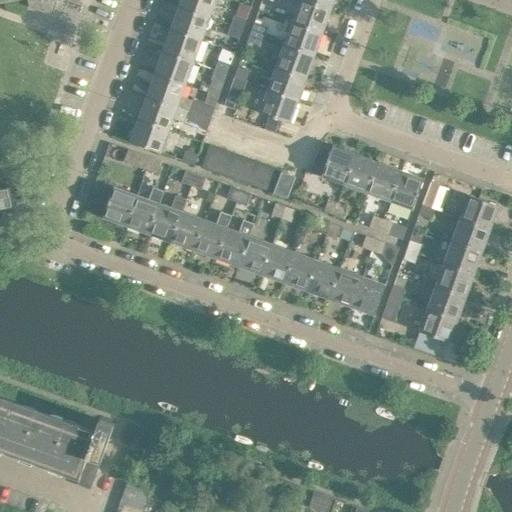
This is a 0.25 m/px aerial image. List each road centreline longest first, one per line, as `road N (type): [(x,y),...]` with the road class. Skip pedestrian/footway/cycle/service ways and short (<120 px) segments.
road 1 (residential): [(134,0),(48,239),(488,401)]
road 2 (residential): [(372,0),(330,116),(511,182)]
